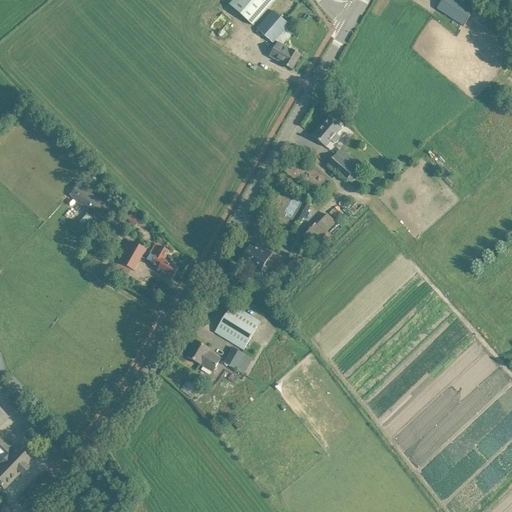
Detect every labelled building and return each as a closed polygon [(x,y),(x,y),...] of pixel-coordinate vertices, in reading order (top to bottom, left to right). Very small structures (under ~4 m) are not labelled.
[(275,0),(234,0),(229,5),(253,26),(275,0)] [(459,0),(442,0),(437,9),(464,26),(474,9),(459,0)] [(289,25),(274,11),(257,30),(273,43),(289,25)] [(301,56),(278,42),(273,51),(278,54),(274,59),(282,63),(293,70),(301,56)] [(318,129),(312,136),(326,148),(332,141),(334,143),(337,143),(339,140),(339,137),(337,135),(342,129),(341,128),(343,126),(337,121),(336,123),(329,118),(319,130),(318,129)] [(352,174),(355,171),(336,154),(328,164),(347,180),(352,174)] [(351,184),(356,177),(352,174),(347,180),(351,184)] [(104,226),(114,214),(80,183),(70,195),(104,226)] [(319,252),(333,238),(327,232),(336,223),(327,214),(304,238),(319,252)] [(125,266),(134,271),(146,250),(133,242),(130,240),(118,261),(121,262),(121,263),(125,266)] [(160,267),(158,270),(173,279),(179,268),(164,260),(169,251),(162,247),(152,263),(160,267)] [(260,247),(257,252),(250,248),(242,261),(255,268),(251,275),(257,278),(271,254),(260,247)] [(292,280),(306,266),(296,257),(283,272),(292,280)] [(243,350),(260,322),(232,305),(215,332),(243,350)] [(200,365),(201,364),(214,372),(221,359),(208,352),(210,349),(197,341),(187,357),(200,365)] [(224,363),(245,375),(254,360),(233,348),(224,363)] [(0,410),(0,484),(4,489),(20,471),(19,470),(23,466),(25,467),(30,461),(24,455),(27,452),(19,444),(11,452),(0,441),(0,424),(7,417),(0,410)]
